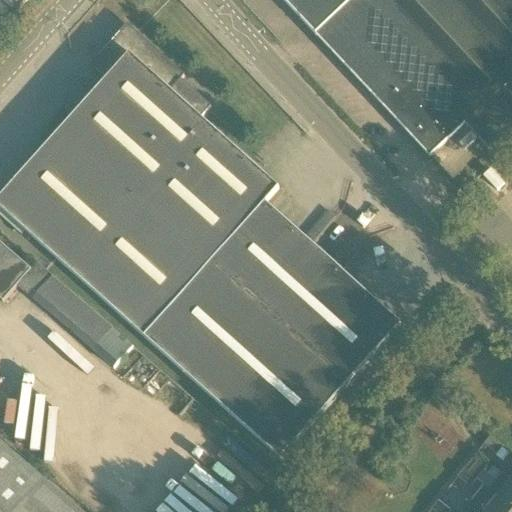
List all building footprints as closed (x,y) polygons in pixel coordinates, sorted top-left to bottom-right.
[(0,0),(0,28),(25,0),(16,0),(16,1),(15,0),(0,0)] [(282,0),(312,32),(347,0),(282,0)] [(495,158),(511,136),(511,0),(347,0),(312,32),(430,159),(465,126),(495,158)] [(0,209),(145,340),(266,205),(279,190),(201,120),(212,108),(181,81),(185,77),(128,27),(92,67),(108,81),(0,200),(0,209)] [(402,327),(266,205),(145,340),(281,462),(402,327)] [(133,348),(37,265),(32,272),(0,245),(0,300),(4,304),(18,288),(32,300),(112,371),(133,348)] [(61,425),(60,404),(40,405),(41,426),(61,425)] [(503,448),(491,438),(484,446),(497,456),(503,448)] [(0,511),(77,511),(46,485),(0,445),(0,511)] [(221,445),(216,451),(253,487),(259,482),(221,445)] [(164,511),(232,511),(244,499),(236,491),(243,484),(211,454),(161,508),(164,511)] [(464,470),(477,481),(487,468),(474,458),(464,470)] [(477,481),(464,470),(458,479),(470,489),(477,481)] [(499,499),(511,508),(511,482),(503,475),(489,491),(499,499)] [(511,511),(511,508),(499,499),(489,491),(484,487),(472,502),(483,511),(511,511)] [(483,511),(472,502),(464,511),(465,511),(483,511)] [(449,511),(438,503),(432,511),(449,511)]
